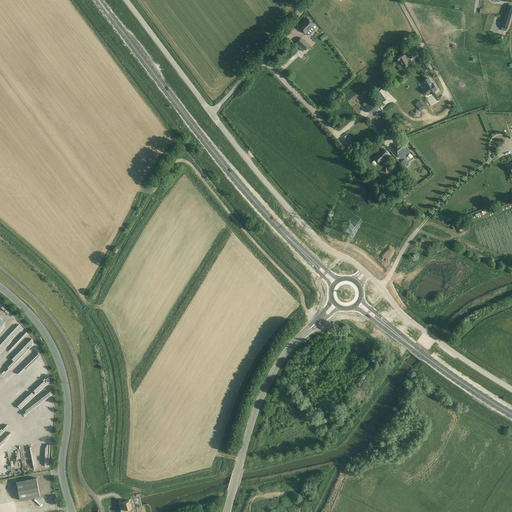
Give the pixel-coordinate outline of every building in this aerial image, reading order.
[(507,30),(511,12),(511,4),(508,4),(501,28),(507,30)] [(307,18),(299,28),(305,34),(306,33),(309,36),(315,29),(312,27),(314,24),(307,18)] [(305,50),(309,45),(301,38),(297,43),(305,50)] [(406,56),(403,52),(396,57),(398,61),(400,60),(404,67),(410,64),(405,57),(406,56)] [(424,88),(428,95),(436,90),(432,83),(431,84),(428,78),(423,81),(426,87),(424,88)] [(379,106),(374,100),(372,101),(371,100),(364,105),(371,114),(378,108),(377,108),(379,106)] [(402,140),(392,148),(398,154),(397,155),(400,158),(410,150),(402,140)] [(390,155),(384,148),(373,158),(379,164),(385,158),(385,159),(390,155)] [(464,231),(460,223),(455,225),(458,230),(458,229),(460,233),(464,231)] [(40,496),(37,478),(16,482),(20,500),(40,496)] [(131,509),(129,501),(121,503),(122,511),(131,509)]
